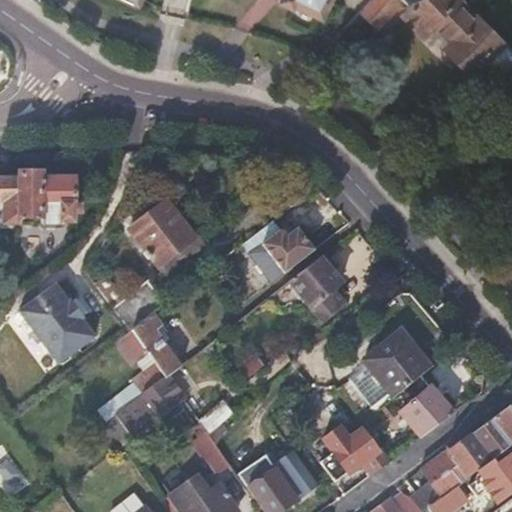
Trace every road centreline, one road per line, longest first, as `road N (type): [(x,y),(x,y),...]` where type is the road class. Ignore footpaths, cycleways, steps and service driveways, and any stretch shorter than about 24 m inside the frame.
road 1 (tertiary): [(511,359),(316,145),(261,116),(124,88),(90,72)]
road 2 (residential): [(336,511),(511,380)]
